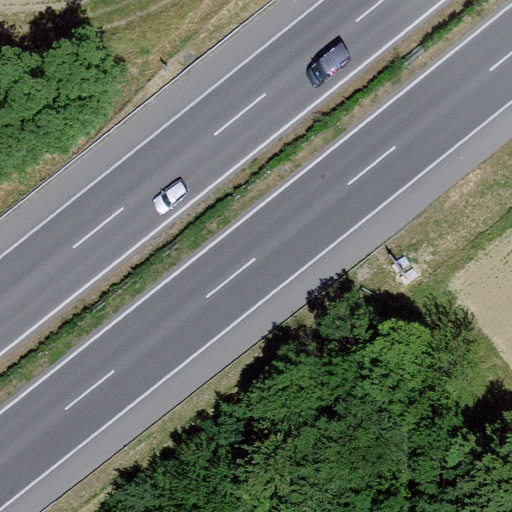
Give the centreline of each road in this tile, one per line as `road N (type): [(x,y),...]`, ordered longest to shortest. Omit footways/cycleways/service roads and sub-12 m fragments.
road 1 (motorway): [(0,461),(511,53)]
road 2 (motorway): [(383,0),(0,306)]
